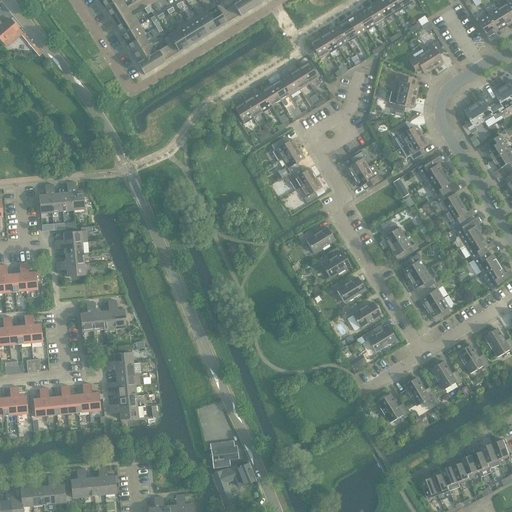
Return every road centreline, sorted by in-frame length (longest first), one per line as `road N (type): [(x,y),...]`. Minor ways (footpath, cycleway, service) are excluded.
road 1 (residential): [(276,511),(117,147),(7,0)]
road 2 (residential): [(423,351),(331,204),(340,189),(317,150),(346,133),(357,68)]
road 3 (residential): [(279,0),(132,89),(75,0)]
road 4 (residential): [(511,237),(441,120),(447,88),(481,66)]
road 5 (residential): [(0,381),(66,375),(59,316)]
